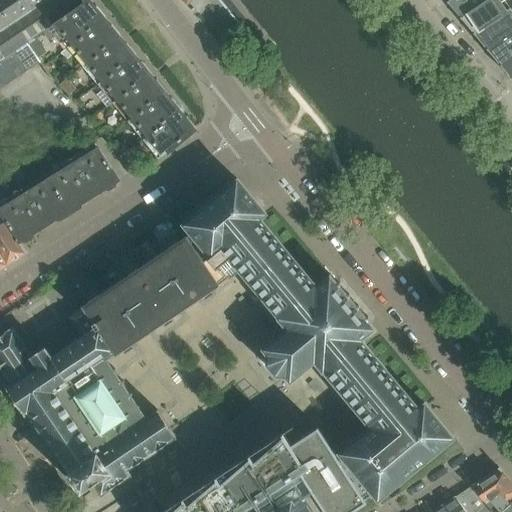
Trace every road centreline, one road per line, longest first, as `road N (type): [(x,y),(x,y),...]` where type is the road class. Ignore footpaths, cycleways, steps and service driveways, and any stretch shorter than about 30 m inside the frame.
road 1 (residential): [(509,440),(278,154)]
road 2 (residential): [(0,290),(205,157)]
road 3 (residential): [(403,0),(497,111)]
road 4 (residential): [(400,511),(509,440)]
